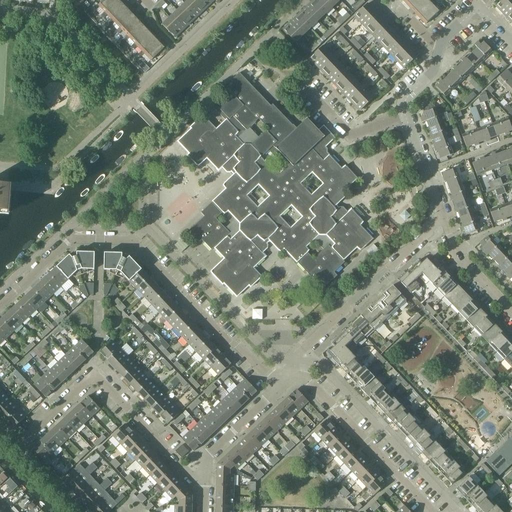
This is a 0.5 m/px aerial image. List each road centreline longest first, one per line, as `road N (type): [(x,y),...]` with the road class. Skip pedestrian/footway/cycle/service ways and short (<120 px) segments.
road 1 (residential): [(279,387),(133,242),(69,240)]
road 2 (residential): [(204,477),(185,472),(96,374),(17,445)]
road 3 (residential): [(296,377),(301,349),(441,218)]
road 4 (residential): [(434,511),(309,378),(296,377)]
road 5 (residential): [(407,118),(348,132),(303,82)]
road 6 (residential): [(204,477),(210,453),(279,387)]
road 7 (residential): [(511,313),(459,257),(441,218)]
